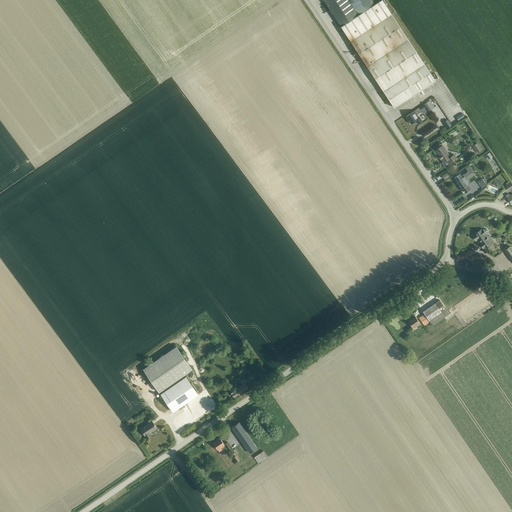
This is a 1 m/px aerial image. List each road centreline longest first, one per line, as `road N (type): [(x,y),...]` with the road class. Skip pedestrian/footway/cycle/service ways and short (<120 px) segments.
road 1 (unclassified): [(84,511),(439,267),(456,217)]
road 2 (unclassified): [(456,217),(307,0)]
